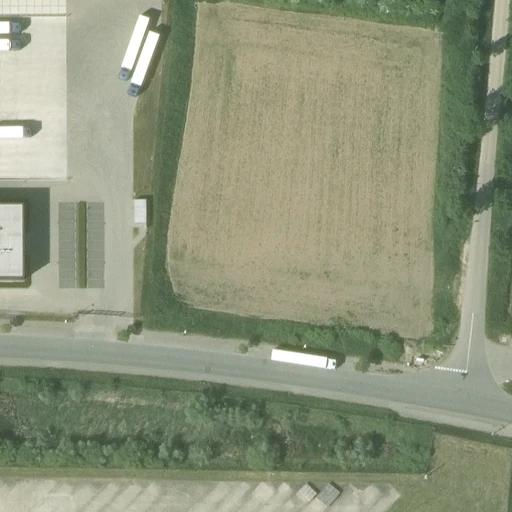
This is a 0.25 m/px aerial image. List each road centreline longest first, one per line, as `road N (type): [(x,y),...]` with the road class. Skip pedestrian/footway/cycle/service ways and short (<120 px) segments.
road 1 (residential): [(462,401),(293,374),(0,353)]
road 2 (unclassified): [(504,0),(462,401)]
